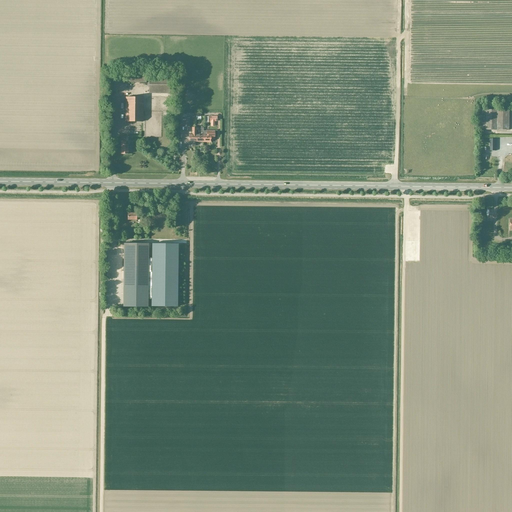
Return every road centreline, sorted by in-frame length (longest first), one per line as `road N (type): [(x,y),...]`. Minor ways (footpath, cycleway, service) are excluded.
road 1 (secondary): [(511,187),(0,181)]
road 2 (track): [(406,186),(399,511)]
